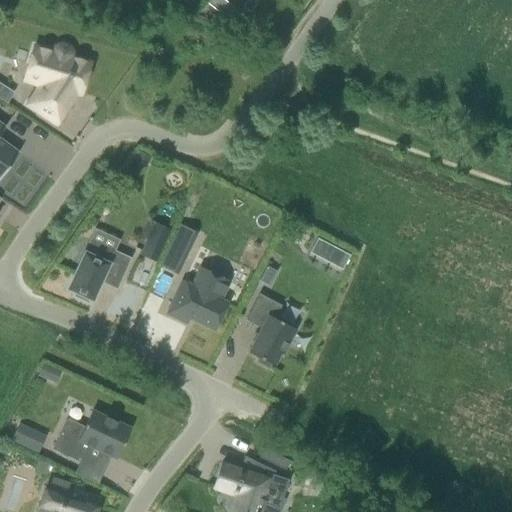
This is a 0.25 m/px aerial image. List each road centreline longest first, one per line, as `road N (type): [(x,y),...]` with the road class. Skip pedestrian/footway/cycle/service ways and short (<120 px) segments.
road 1 (residential): [(0,286),(16,246),(104,138),(120,131),(204,153),(229,144),(279,93),(346,0)]
road 2 (track): [(511,176),(279,93)]
road 3 (residential): [(0,294),(217,391)]
road 4 (residential): [(217,391),(137,511)]
